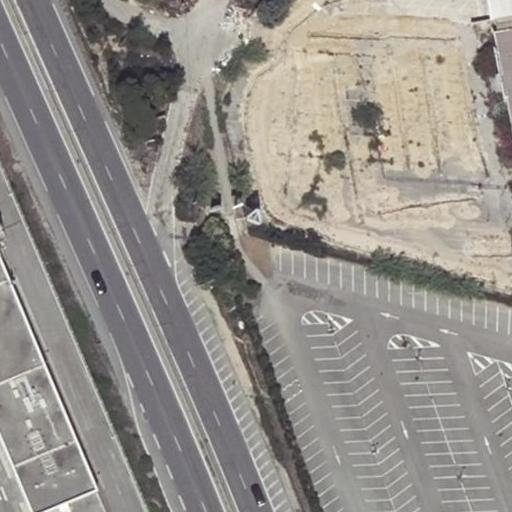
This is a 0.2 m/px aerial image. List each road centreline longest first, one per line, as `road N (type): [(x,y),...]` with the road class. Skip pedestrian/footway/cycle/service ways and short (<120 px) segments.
road 1 (trunk): [(0,44),(203,511)]
road 2 (trunk): [(156,278),(33,0)]
road 3 (trunk): [(254,511),(156,278)]
road 4 (unclassified): [(156,278),(165,176),(208,33)]
